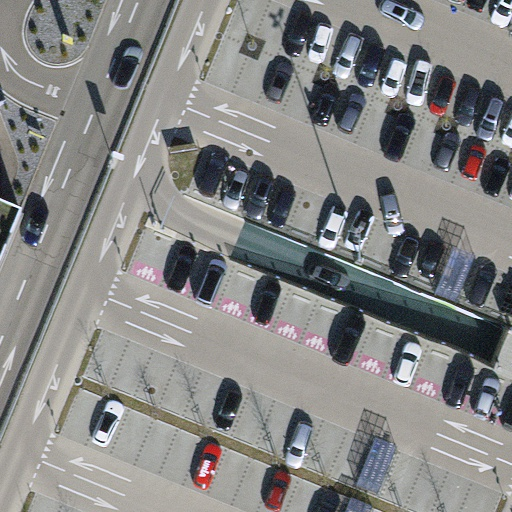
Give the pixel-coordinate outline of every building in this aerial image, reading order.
[(0,269),(22,215),(0,205),(0,269)] [(132,279),(208,311),(230,259),(154,226),(132,279)] [(477,259),(455,250),(436,298),(458,306),(477,259)] [(399,449),(378,440),(358,488),(380,496),(399,449)] [(372,511),(374,509),(353,500),(347,511),(372,511)]
